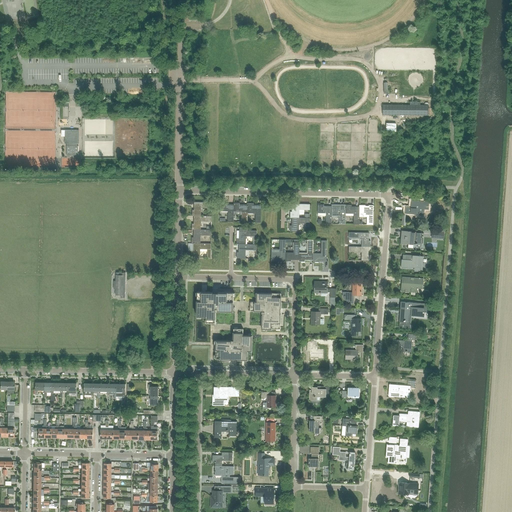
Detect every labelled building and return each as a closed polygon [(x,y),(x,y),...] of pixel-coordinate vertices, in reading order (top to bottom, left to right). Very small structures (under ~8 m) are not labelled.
[(428,115),(428,105),(383,105),(382,115),(428,115)] [(66,156),(78,156),(78,146),(77,146),(77,143),(79,143),(79,130),(77,130),(67,130),(67,136),(64,136),(64,144),(66,144),(66,156)] [(409,200),(408,212),(414,213),(414,215),(422,216),(422,209),(427,209),(427,200),(423,200),(423,201),(409,200)] [(201,207),(211,208),(212,208),(212,202),(194,202),(194,210),(192,210),(192,216),(211,216),(212,216),(201,216),(201,207)] [(233,222),(233,204),(226,204),(226,202),(220,202),(220,211),(228,211),(228,222),(233,222)] [(247,222),(248,203),(247,203),(247,205),(240,204),(240,203),(234,203),(233,204),(233,222),(234,222),(234,211),(242,211),(242,222),(247,222)] [(261,222),(261,205),(254,205),(254,203),(248,203),(247,222),(248,213),(256,213),(255,222),(261,222)] [(299,217),(299,209),(309,209),(309,204),(292,204),(292,212),(290,212),(290,218),(292,218),(309,218),(309,217),(299,217)] [(324,204),(318,204),(318,213),(326,213),(326,224),(332,224),(332,213),(332,204),(331,204),(331,206),(324,206),(324,204)] [(345,224),(345,213),(345,205),(341,205),(341,206),(338,205),(338,204),(332,204),(332,213),(336,213),(336,215),(340,215),(340,224),(345,224)] [(351,205),(345,205),(345,213),(354,213),(353,224),(359,224),(359,214),(359,205),(359,207),(351,207),(351,205)] [(365,205),(359,205),(359,214),(364,214),(364,216),(367,216),(366,225),(373,225),(373,205),(368,205),(368,206),(365,206),(365,205)] [(325,223),(326,214),(317,214),(317,223),(325,223)] [(212,216),(211,216),(192,216),(194,216),(194,223),(192,223),(192,230),(211,230),(200,229),(201,221),(211,222),(212,216)] [(309,218),(292,218),(292,225),(290,225),(290,231),(299,232),(299,223),(309,223),(309,218)] [(200,235),(211,235),(211,230),(192,230),(194,230),(194,237),(192,237),(191,243),(193,243),(211,244),(211,243),(200,243),(200,235)] [(246,236),(256,236),(257,231),(239,230),(239,238),(237,238),(237,244),(239,244),(256,245),(256,244),(246,244),(246,236)] [(423,233),(411,232),(411,231),(401,231),(401,236),(402,236),(402,238),(401,244),(406,244),(408,244),(408,248),(413,248),(413,244),(415,244),(417,244),(421,244),(422,237),(420,237),(421,233),(423,233)] [(348,246),(368,247),(370,247),(370,241),(368,241),(369,233),(349,232),(349,238),(362,238),(361,246),(348,246)] [(271,252),(271,261),(277,261),(277,260),(281,260),(281,261),(285,261),(285,253),(285,239),(280,239),(280,252),(271,252)] [(299,262),(305,262),(305,260),(312,260),(312,262),(313,253),(313,240),(307,240),(307,253),(299,253),(299,262)] [(313,253),(312,262),(318,262),(319,260),(327,260),(327,240),(321,240),(321,253),(313,253)] [(285,253),(285,261),(291,261),(291,260),(298,260),(298,262),(299,262),(299,253),(299,242),(294,242),(293,253),(285,253)] [(191,251),(191,257),(200,257),(200,249),(207,249),(207,257),(211,258),(211,244),(193,243),(193,251),(191,251)] [(256,250),(256,245),(239,244),(238,252),(237,252),(237,258),(245,258),(245,250),(256,250)] [(368,254),(368,247),(348,246),(348,252),(361,252),(361,260),(370,261),(370,254),(368,254)] [(422,267),(423,257),(428,257),(420,256),(419,256),(403,255),(403,260),(404,260),(403,263),(401,263),(401,268),(405,268),(405,267),(419,268),(419,266),(422,267)] [(125,298),(126,273),(116,272),(116,281),(114,281),(114,289),(116,289),(115,295),(120,295),(120,297),(125,298)] [(411,290),(417,290),(417,288),(422,288),(422,279),(423,279),(423,278),(420,278),(419,278),(402,277),(403,277),(403,283),(405,283),(404,285),(402,285),(402,291),(401,291),(405,292),(405,291),(406,291),(406,292),(410,292),(411,290)] [(336,297),(336,288),(330,288),(330,289),(327,289),(327,282),(314,282),(314,293),(327,293),(327,292),(330,292),(330,297),(336,297)] [(361,295),(362,282),(352,282),(352,292),(343,292),(343,297),(344,297),(344,300),(347,300),(347,303),(353,303),(353,295),(361,295)] [(213,292),(197,292),(197,316),(206,316),(206,323),(215,323),(215,311),(218,311),(233,311),(233,292),(218,292),(215,292),(213,292)] [(281,293),(257,293),(256,302),(250,302),(250,311),(261,312),(261,314),(262,314),(262,329),(280,329),(280,314),(280,309),(281,309),(281,293)] [(427,304),(423,303),(400,301),(400,302),(401,302),(400,307),(400,311),(401,311),(401,314),(400,314),(399,314),(400,314),(400,319),(399,319),(399,322),(400,322),(400,321),(404,321),(405,320),(408,320),(408,322),(409,315),(412,315),(413,315),(414,315),(416,315),(416,316),(416,315),(419,315),(419,316),(419,318),(425,318),(426,312),(427,312),(427,304)] [(328,314),(328,308),(319,308),(318,311),(311,311),(311,324),(320,324),(320,314),(328,314)] [(346,315),(344,315),(344,320),(346,320),(351,320),(351,331),(351,336),(356,336),(356,331),(361,331),(361,318),(354,318),(355,315),(346,315)] [(243,329),(233,329),(233,340),(231,340),(231,341),(216,340),(215,359),(231,359),(233,359),(236,359),(251,360),(252,335),(243,335),(243,329)] [(422,335),(408,334),(408,341),(393,339),(392,344),(395,344),(394,348),(397,349),(397,353),(401,354),(401,356),(403,356),(403,351),(406,351),(407,352),(407,351),(411,351),(411,354),(412,339),(415,340),(416,334),(422,335)] [(363,352),(363,345),(356,344),(356,350),(345,350),(345,359),(350,359),(353,359),(355,359),(357,359),(357,360),(358,360),(358,352),(363,352)] [(407,385),(390,384),(389,396),(409,398),(410,386),(415,386),(415,379),(407,379),(407,385)] [(45,390),(45,382),(35,382),(35,390),(35,394),(38,394),(38,390),(45,390)] [(61,391),(61,383),(51,383),(51,390),(51,402),(56,401),(55,394),(53,394),(54,390),(60,391),(61,391)] [(76,383),(73,383),(67,383),(67,391),(67,395),(69,395),(69,393),(76,393),(76,383)] [(94,395),(94,393),(94,383),(84,383),(84,391),(84,395),(94,395)] [(110,391),(110,384),(100,384),(100,391),(100,393),(100,391),(107,391),(107,396),(109,396),(110,391)] [(125,393),(125,384),(116,384),(116,392),(116,393),(116,397),(122,397),(122,401),(125,401),(125,393)] [(150,396),(158,396),(158,387),(151,386),(151,385),(148,385),(148,389),(151,389),(150,396)] [(228,399),(228,395),(236,395),(236,387),(228,387),(219,387),(214,387),(214,395),(214,397),(213,397),(213,405),(224,405),(224,399),(228,399)] [(315,389),(315,387),(312,387),(312,392),(310,392),(310,404),(310,400),(315,400),(315,398),(315,397),(326,397),(326,389),(315,389)] [(359,402),(360,388),(355,388),(355,387),(355,388),(353,388),(353,387),(352,387),(352,388),(348,387),(348,391),(342,391),(342,397),(348,397),(348,396),(351,396),(351,397),(359,397),(359,402)] [(275,407),(276,395),(273,395),(273,392),(264,392),(261,392),(261,398),(267,398),(267,402),(263,402),(263,408),(267,408),(267,407),(275,407)] [(158,396),(150,396),(146,396),(146,398),(150,398),(150,405),(158,405),(158,396)] [(418,427),(420,412),(408,411),(408,414),(399,414),(399,416),(393,415),(392,426),(399,426),(399,421),(407,422),(407,421),(410,421),(410,427),(418,427)] [(321,421),(321,417),(313,417),(313,420),(309,420),(309,429),(309,431),(321,431),(321,428),(318,428),(319,421),(321,421)] [(357,419),(355,419),(343,418),(342,426),(346,426),(345,436),(343,436),(352,436),(352,433),(356,434),(357,426),(354,426),(355,423),(357,423),(357,419)] [(221,438),(221,431),(229,431),(229,436),(236,436),(237,421),(230,421),(230,420),(224,420),(224,421),(215,421),(214,438),(221,438)] [(275,423),(277,422),(277,421),(275,422),(274,422),(266,422),(266,437),(267,437),(266,441),(264,442),(266,441),(275,441),(275,435),(275,426),(274,426),(274,423),(275,423)] [(47,426),(47,423),(44,423),(44,426),(43,426),(43,428),(39,428),(34,428),(34,432),(39,432),(39,438),(45,438),(45,429),(45,426),(47,426)] [(64,429),(60,429),(60,426),(59,426),(58,426),(58,438),(68,438),(68,433),(64,433),(64,429)] [(74,438),(74,429),(64,429),(64,433),(68,433),(68,438),(74,438)] [(387,444),(386,457),(388,457),(387,463),(394,463),(395,457),(401,458),(401,456),(406,456),(407,439),(400,439),(399,445),(387,444)] [(319,447),(310,447),(310,454),(311,454),(311,458),(309,458),(309,466),(318,467),(319,447)] [(355,463),(356,454),(356,455),(355,455),(355,452),(349,452),(339,452),(340,447),(333,447),(332,455),(338,455),(338,460),(346,460),(345,462),(345,464),(345,468),(349,468),(349,469),(354,470),(354,469),(354,462),(355,463)] [(232,452),(229,452),(222,452),(222,455),(213,455),(212,462),(215,462),(215,466),(222,466),(222,461),(232,461),(232,452)] [(269,464),(275,464),(275,459),(271,459),(271,458),(265,458),(265,453),(258,453),(258,475),(269,475),(269,464)] [(38,463),(38,462),(33,462),(33,471),(41,471),(41,467),(44,467),(44,463),(38,463)] [(230,478),(230,474),(233,474),(234,466),(222,466),(215,466),(215,474),(215,475),(225,475),(225,478),(230,478)] [(418,493),(418,484),(400,482),(399,494),(404,494),(404,495),(405,495),(405,494),(408,495),(408,492),(418,493)] [(222,504),(222,491),(231,491),(230,491),(230,487),(231,487),(231,486),(220,486),(220,491),(213,491),(213,498),(212,498),(212,507),(217,507),(217,504),(218,504),(218,503),(222,504)] [(274,498),(274,491),(267,491),(267,488),(255,488),(255,496),(261,496),(260,502),(265,503),(264,505),(274,505),(276,504),(276,498),(274,498)] [(77,504),(76,504),(76,508),(77,508),(77,511),(85,511),(85,503),(82,503),(82,502),(80,502),(80,503),(77,503),(77,504)]
